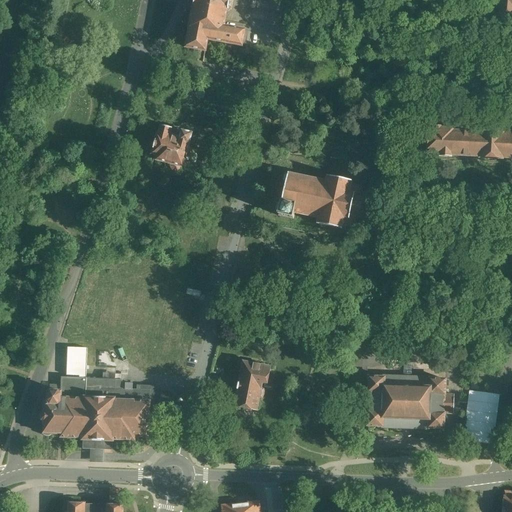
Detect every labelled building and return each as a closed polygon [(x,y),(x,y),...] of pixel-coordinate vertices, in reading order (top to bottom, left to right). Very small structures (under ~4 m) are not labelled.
[(189,0),(194,5),(186,46),(206,50),(208,42),(241,48),(242,40),(244,31),(225,26),(227,11),(234,5),(231,0),(189,0)] [(511,0),(499,0),(498,18),(511,19),(511,0)] [(171,126),(171,130),(160,127),(158,134),(156,134),(155,136),(154,137),(154,139),(155,140),(156,141),(153,150),(159,151),(157,160),(171,164),(169,170),(179,173),(180,167),(183,168),(191,135),(182,133),(183,129),(181,129),(171,126)] [(484,134),(452,133),(452,129),(439,129),(439,127),(431,127),(431,132),(427,131),(426,154),(437,155),(437,158),(450,159),(450,156),(477,157),(477,160),(500,161),(500,158),(511,158),(511,135),(496,135),(496,130),(484,130),(484,134)] [(350,183),(324,178),(323,183),(288,176),(288,174),(286,174),(286,176),(282,175),(281,183),(283,186),(280,204),(278,203),(275,218),(291,221),(292,216),(315,221),(314,226),(339,231),(340,227),(353,229),(356,219),(362,214),(364,207),(360,198),(361,190),(360,189),(349,186),(350,183)] [(88,348),(68,348),(67,376),(81,376),(81,378),(86,378),(88,348)] [(269,369),(246,364),(245,371),(239,370),(235,386),(259,391),(260,384),(266,385),(269,369)] [(81,378),(61,377),(61,390),(62,390),(62,398),(92,397),(92,393),(106,393),(106,399),(115,399),(115,403),(147,403),(150,403),(151,391),(116,389),(116,380),(86,378),(81,378)] [(430,378),(381,378),(381,379),(367,379),(366,395),(368,395),(367,412),(366,412),(366,427),(381,427),(381,429),(404,429),(427,429),(427,428),(444,428),(444,413),(452,413),(452,395),(444,395),(444,380),(430,380),(430,378)] [(259,391),(235,386),(233,396),(239,397),(237,408),(254,411),(255,401),(258,400),(261,397),(259,391)] [(106,399),(106,393),(92,393),(92,397),(62,398),(62,390),(61,390),(48,391),(48,400),(45,400),(45,410),(43,414),(41,414),(41,421),(44,424),(44,438),(52,438),(52,435),(61,435),(61,439),(80,439),(80,442),(89,442),(89,450),(105,450),(105,443),(136,444),(136,440),(147,440),(147,434),(151,434),(151,430),(147,430),(147,403),(115,403),(115,399),(106,399)] [(511,511),(511,493),(505,493),(502,511),(511,511)] [(105,511),(84,511),(85,503),(68,503),(68,511),(122,511),(123,505),(120,505),(121,497),(118,497),(118,494),(112,494),(112,497),(109,497),(109,505),(106,505),(105,511)]
